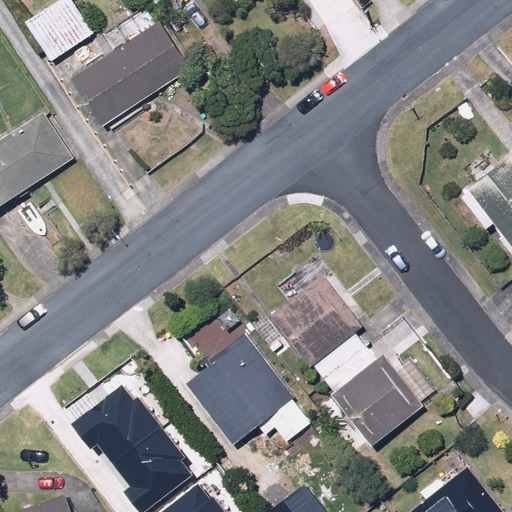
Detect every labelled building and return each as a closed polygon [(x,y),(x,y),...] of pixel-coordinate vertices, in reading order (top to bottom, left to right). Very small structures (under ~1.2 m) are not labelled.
[(80,0),(63,0),(38,14),(63,57),(101,35),(80,0)] [(227,0),(234,9),(244,0),(227,0)] [(169,18),(81,75),(113,125),(201,68),(169,18)] [(0,212),(80,153),(44,105),(0,137),(0,212)] [(511,158),(468,194),(494,227),(503,220),(511,231),(511,158)] [(313,265),(289,285),(300,299),(278,317),(382,443),(431,402),(390,353),(384,358),(363,332),(371,326),(328,273),(323,278),(313,265)] [(248,334),(196,381),(248,443),(265,428),(270,433),(279,426),(292,442),(317,422),(299,400),(302,398),(248,334)] [(118,395),(67,439),(86,461),(92,456),(110,476),(159,434),(137,408),(133,412),(118,395)] [(180,456),(159,434),(110,476),(127,496),(122,500),(132,511),(161,511),(194,484),(174,462),(180,456)] [(360,464),(337,482),(357,506),(379,488),(360,464)] [(472,464),(411,511),(506,511),(509,510),(472,464)] [(332,511),(309,483),(274,511),(332,511)] [(80,511),(73,492),(23,510),(23,511),(80,511)] [(211,511),(197,494),(176,511),(211,511)]
